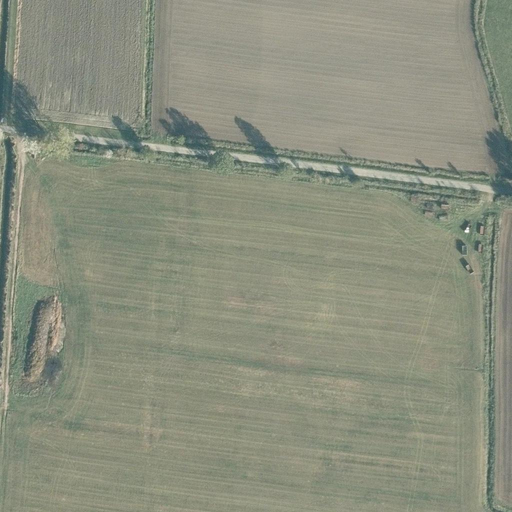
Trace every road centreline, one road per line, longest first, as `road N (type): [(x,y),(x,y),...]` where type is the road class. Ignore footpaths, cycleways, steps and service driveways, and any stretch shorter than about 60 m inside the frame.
road 1 (residential): [(0,123),(511,190)]
road 2 (track): [(8,124),(12,0)]
